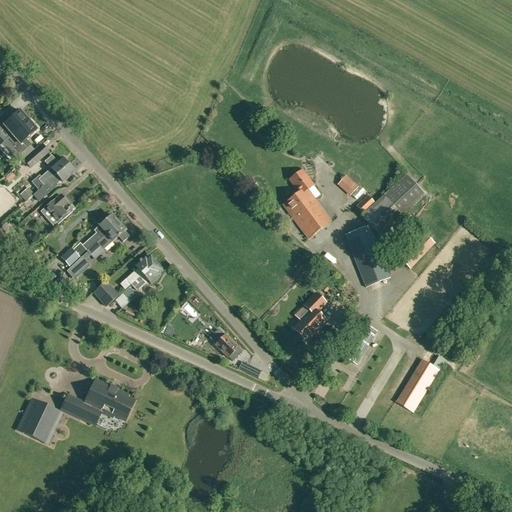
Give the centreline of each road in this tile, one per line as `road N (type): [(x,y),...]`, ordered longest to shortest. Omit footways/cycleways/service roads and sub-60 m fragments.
road 1 (unclassified): [(311,409),(0,63)]
road 2 (unclassified): [(311,409),(0,269)]
road 3 (unclassified): [(511,503),(311,409)]
